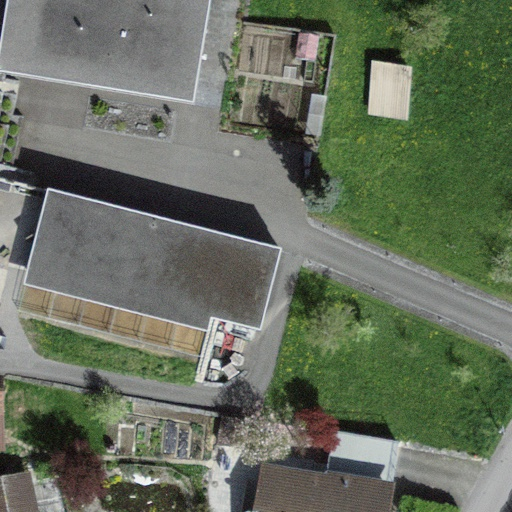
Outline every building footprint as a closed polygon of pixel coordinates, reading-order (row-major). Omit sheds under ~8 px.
[(13,0),(0,71),(182,104),(201,0),(13,0)] [(211,311),(258,323),(278,248),(44,187),(21,276),(207,325),(211,311)] [(14,391),(0,388),(0,445),(5,447),(14,391)] [(249,477),(243,511),(384,511),(396,442),(335,432),(326,490),(249,477)] [(27,511),(19,478),(0,482),(0,511),(27,511)]
